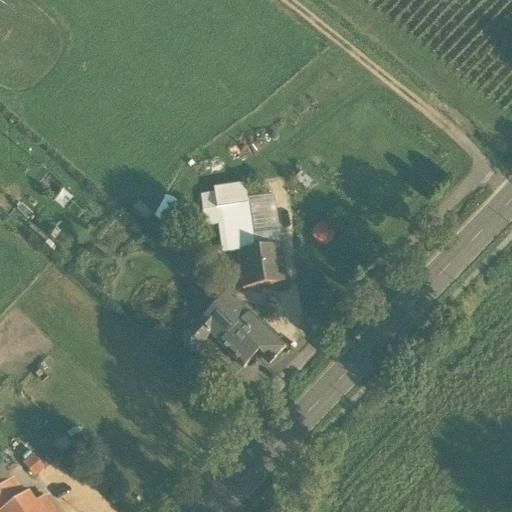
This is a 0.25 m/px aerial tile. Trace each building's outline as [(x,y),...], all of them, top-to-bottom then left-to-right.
[(219,196),(221,209),(247,205),(245,192),(219,196)] [(211,238),(225,236),(221,209),(219,196),(205,198),(211,238)] [(254,249),(262,248),(261,240),(279,237),(273,201),(247,205),(251,231),(254,249)] [(221,209),(225,236),(234,234),(251,231),(247,205),(221,209)] [(334,242),(332,224),(312,227),(315,246),(334,242)] [(236,245),(237,252),(251,250),(254,249),(251,231),(234,234),(236,245)] [(227,247),(236,245),(234,234),(225,236),(227,247)] [(280,245),(279,237),(261,240),(262,248),(280,245)] [(251,250),(256,286),(286,282),(280,245),(262,248),(254,249),(251,250)] [(237,252),(240,272),(241,279),(243,289),(256,286),(251,250),(237,252)] [(219,344),(246,318),(243,314),(225,297),(199,323),(210,334),(219,344)] [(219,344),(244,368),(259,353),(270,364),(286,347),(250,314),(246,318),(219,344)] [(191,332),(191,354),(195,350),(210,334),(199,323),(191,332)] [(198,377),(214,394),(227,383),(195,350),(191,354),(191,367),(198,377)] [(230,380),(227,383),(214,394),(231,413),(247,399),(230,380)] [(32,454),(21,464),(34,479),(45,469),(32,454)] [(0,488),(12,481),(1,466),(0,466),(0,488)] [(0,488),(0,511),(25,495),(15,479),(12,481),(0,488)] [(0,511),(52,511),(43,499),(37,502),(30,492),(25,495),(0,511)]
